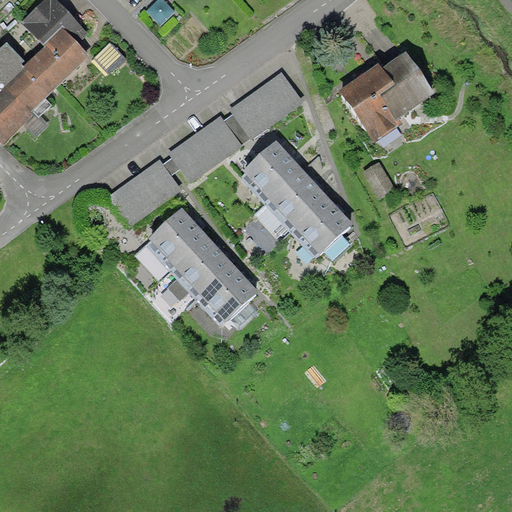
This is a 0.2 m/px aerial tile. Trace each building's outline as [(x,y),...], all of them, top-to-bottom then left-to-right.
[(52,0),(49,0),(23,25),(46,50),(29,66),(53,92),(89,60),(74,44),(85,34),(52,0)] [(53,92),(29,66),(24,70),(21,66),(25,62),(8,45),(0,52),(0,142),(3,145),(32,117),(30,114),(53,92)] [(374,68),(336,98),(373,143),(431,96),(400,58),(380,75),(374,68)] [(276,79),(227,113),(250,145),(298,111),(276,79)] [(215,118),(167,155),(192,188),(241,150),(215,118)] [(280,142),(242,175),(266,203),(305,171),(280,142)] [(155,167),(105,205),(127,233),(177,194),(155,167)] [(305,171),(266,203),(288,228),(325,199),(305,171)] [(325,199),(288,228),(310,256),(347,227),(325,199)] [(179,212),(143,241),(165,270),(202,240),(179,212)] [(202,240),(165,270),(189,302),(228,269),(202,240)] [(228,269),(189,302),(215,333),(254,300),(228,269)]
